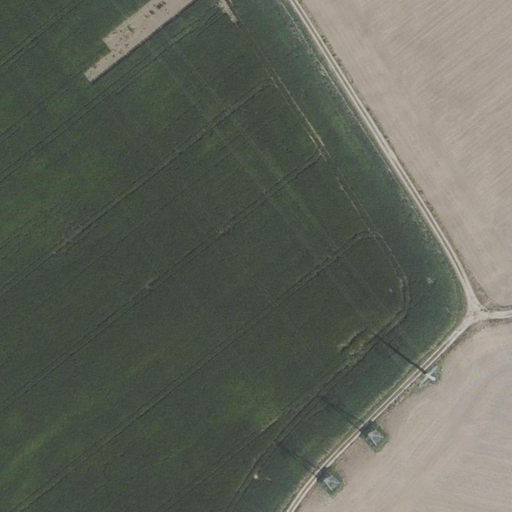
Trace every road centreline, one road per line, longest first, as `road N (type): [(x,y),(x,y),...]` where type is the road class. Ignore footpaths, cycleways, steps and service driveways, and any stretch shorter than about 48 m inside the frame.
road 1 (track): [(476,311),(451,253),(293,0)]
road 2 (track): [(291,511),(322,468),(476,311)]
